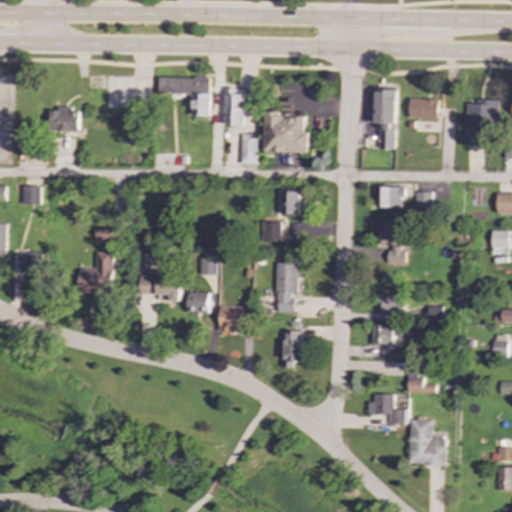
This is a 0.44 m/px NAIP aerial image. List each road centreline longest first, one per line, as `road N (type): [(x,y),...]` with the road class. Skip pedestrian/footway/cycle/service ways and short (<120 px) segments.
road 1 (residential): [(399,511),(319,436),(248,389),(40,332),(0,312)]
road 2 (residential): [(352,47),(339,376),(319,436)]
road 3 (primary): [(351,17),(0,11)]
road 4 (primary): [(60,43),(352,47)]
road 5 (primary): [(352,47),(511,48)]
